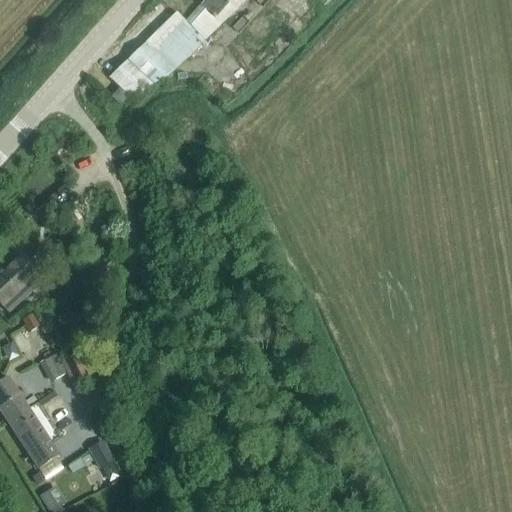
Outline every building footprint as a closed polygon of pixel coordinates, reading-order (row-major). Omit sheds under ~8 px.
[(203,0),(185,22),(176,13),(138,50),(110,78),(137,103),(138,102),(151,89),(168,70),(171,72),(246,0),(203,0)] [(240,79),(244,67),(230,62),(225,74),(240,79)] [(119,106),(127,97),(119,90),(111,98),(119,106)] [(109,254),(102,259),(88,267),(97,282),(111,273),(118,268),(109,254)] [(7,313),(42,279),(22,257),(0,277),(0,305),(7,313)] [(0,337),(1,338),(8,320),(0,316),(0,337)] [(50,352),(43,355),(46,361),(44,362),(53,380),(66,373),(72,385),(92,375),(81,353),(61,362),(59,360),(57,355),(53,357),(50,352)] [(0,410),(9,424),(29,411),(7,379),(0,383),(0,410)] [(40,470),(59,457),(29,411),(9,424),(40,470)] [(103,442),(90,449),(101,469),(114,462),(103,442)] [(118,476),(130,470),(125,459),(113,464),(118,476)] [(47,511),(52,511),(65,504),(54,488),(38,498),(47,511)]
